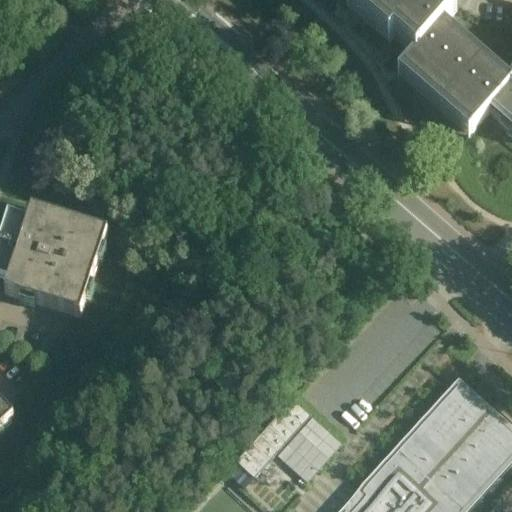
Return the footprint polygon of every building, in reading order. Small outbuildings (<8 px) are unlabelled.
[(397,37),(418,56),(440,34),(453,20),(429,0),(354,0),(355,1),(351,5),(393,42),(397,37)] [(511,86),(507,93),(440,34),(418,56),(403,74),(472,135),(492,112),(511,129),(511,86)] [(8,218),(1,241),(0,243),(0,283),(9,287),(5,298),(81,322),(108,238),(32,213),(28,224),(8,218)] [(255,257),(243,247),(221,271),(233,282),(255,257)] [(467,511),(511,463),(511,440),(459,392),(349,511),(467,511)] [(311,421),(293,404),(236,467),(254,483),(311,421)] [(0,438),(14,425),(0,409),(0,438)] [(278,460),(308,486),(342,448),(313,422),(278,460)] [(236,466),(227,476),(245,492),(253,482),(236,466)]
